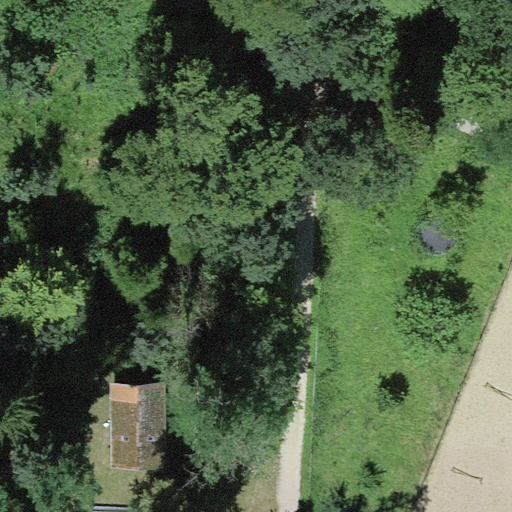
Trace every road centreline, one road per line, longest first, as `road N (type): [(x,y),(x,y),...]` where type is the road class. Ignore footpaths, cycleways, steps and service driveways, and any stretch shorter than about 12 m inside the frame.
road 1 (track): [(288,511),(311,223),(304,105),(318,67)]
road 2 (track): [(145,0),(511,138)]
